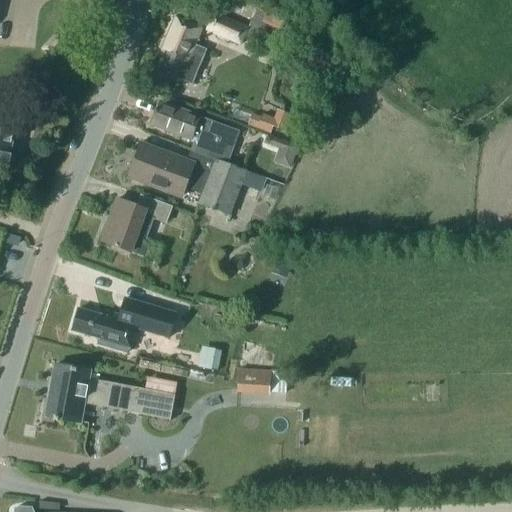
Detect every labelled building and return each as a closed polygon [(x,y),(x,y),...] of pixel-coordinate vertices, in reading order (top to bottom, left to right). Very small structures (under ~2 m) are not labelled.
[(248,29),(214,14),(206,30),(241,45),(244,37),(259,43),(267,25),(252,18),(248,29)] [(179,81),(180,80),(191,85),(206,50),(195,45),(201,29),(173,18),(161,49),(168,52),(159,72),(179,81)] [(194,142),(191,150),(226,164),(237,135),(198,120),(199,117),(160,103),(151,126),(194,142)] [(256,129),(260,119),(251,116),(247,126),(256,129)] [(13,164),(14,157),(10,152),(15,127),(0,124),(0,165),(8,167),(13,164)] [(264,145),(279,150),(294,156),(297,149),(267,137),(264,145)] [(181,197),(184,189),(202,196),(199,203),(229,215),(238,194),(255,200),(264,178),(226,164),(191,150),(186,162),(141,145),(129,177),(181,197)] [(101,242),(131,252),(145,258),(151,241),(146,239),(153,219),(165,224),(171,208),(141,196),(137,207),(117,199),(101,242)] [(274,268),(288,273),(292,262),(278,257),(274,268)] [(112,296),(105,317),(78,310),(72,331),(100,339),(99,344),(128,352),(135,329),(136,324),(127,321),(132,302),(112,296)] [(132,302),(127,321),(136,324),(135,329),(157,335),(164,311),(132,302)] [(173,336),(177,313),(168,311),(165,327),(162,327),(161,333),(173,336)] [(211,349),(207,369),(217,371),(221,351),(211,349)] [(170,420),(174,395),(89,379),(90,372),(54,365),(45,417),(80,423),(84,402),(103,405),(102,408),(170,420)] [(287,373),(238,370),(237,390),(286,393),(287,373)] [(14,509),(13,511),(58,511),(59,504),(40,503),(39,511),(33,511),(32,508),(19,507),(14,509)]
